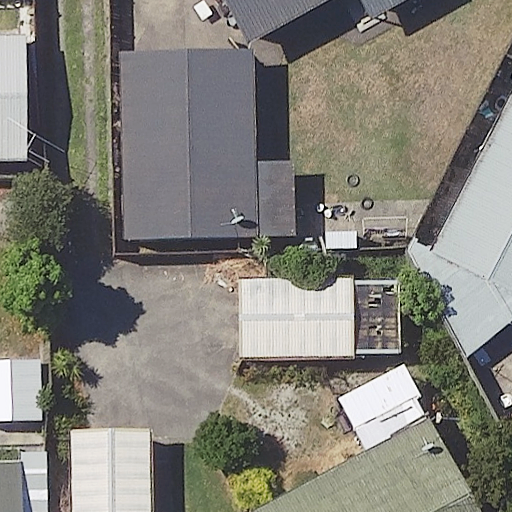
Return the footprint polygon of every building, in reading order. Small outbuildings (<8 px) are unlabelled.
[(222,0),(256,59),(360,0),(361,0),(377,28),(426,0),(222,0)] [(0,55),(0,181),(29,182),(29,55),(0,55)] [(252,77),(128,77),(128,262),(253,261),(252,77)] [(511,113),(432,270),(511,311),(511,113)] [(357,368),(354,291),(242,295),(244,372),(357,368)] [(436,443),(410,383),(342,412),(368,472),(436,443)] [(155,511),(155,440),(75,441),(75,511),(155,511)] [(473,511),(445,449),(304,511),(473,511)] [(29,511),(26,451),(0,453),(0,511),(29,511)]
